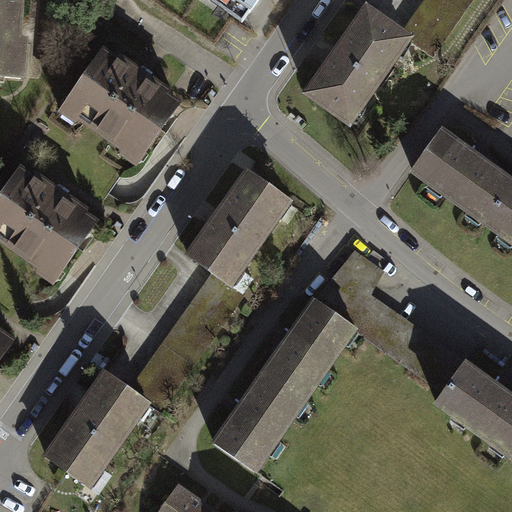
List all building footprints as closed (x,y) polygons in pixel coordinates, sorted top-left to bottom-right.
[(0,0),(0,82),(26,84),(29,0),(0,0)] [(208,0),(242,24),(259,0),(208,0)] [(431,0),(409,32),(414,36),(411,40),(439,59),(479,0),(431,0)] [(306,93),(352,125),(411,40),(414,36),(409,32),(368,4),(338,47),(306,93)] [(138,172),(182,110),(141,81),(106,56),(62,119),(138,172)] [(511,172),(476,147),(443,123),(410,168),(511,241),(511,172)] [(0,249),(55,287),(100,221),(57,191),(25,170),(0,206),(0,249)] [(211,277),(234,293),(296,207),(252,176),(224,214),(191,261),(211,277)] [(234,293),(211,277),(128,394),(151,410),(161,417),(245,301),(234,293)] [(258,476),(358,329),(312,298),(284,339),(237,408),(212,445),(258,476)] [(0,355),(10,341),(0,334),(0,355)] [(511,455),(511,388),(492,374),(468,357),(436,401),(511,455)] [(47,461),(91,493),(151,410),(128,394),(107,378),(78,418),(47,461)] [(217,511),(210,507),(179,485),(159,511),(217,511)]
